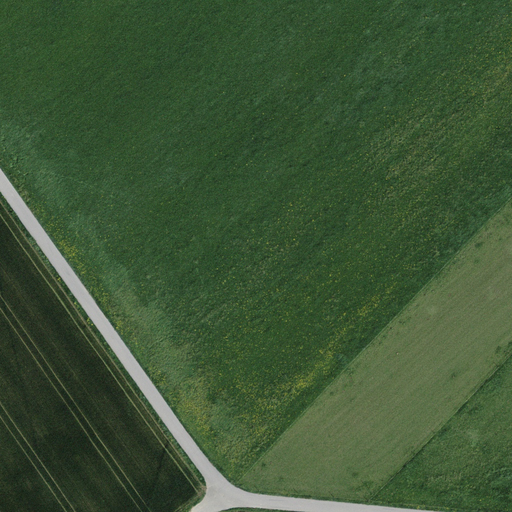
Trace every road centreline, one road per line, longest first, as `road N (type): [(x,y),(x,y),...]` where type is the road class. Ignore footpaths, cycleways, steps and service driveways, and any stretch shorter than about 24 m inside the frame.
road 1 (track): [(206,511),(225,497),(0,183)]
road 2 (track): [(365,511),(225,497)]
